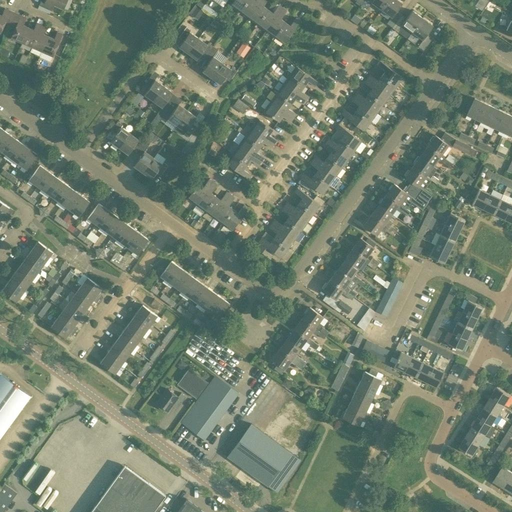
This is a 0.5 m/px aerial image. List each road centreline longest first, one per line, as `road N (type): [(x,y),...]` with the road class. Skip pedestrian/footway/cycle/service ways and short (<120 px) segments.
road 1 (residential): [(228,263),(267,292),(289,289),(435,85)]
road 2 (tertiary): [(247,511),(0,328)]
road 3 (residential): [(260,200),(372,41)]
road 4 (residential): [(346,511),(409,386),(457,407)]
road 5 (residential): [(85,160),(157,57),(211,92)]
road 6 (residential): [(489,511),(431,469),(457,407)]
road 7 (residential): [(24,210),(127,291)]
